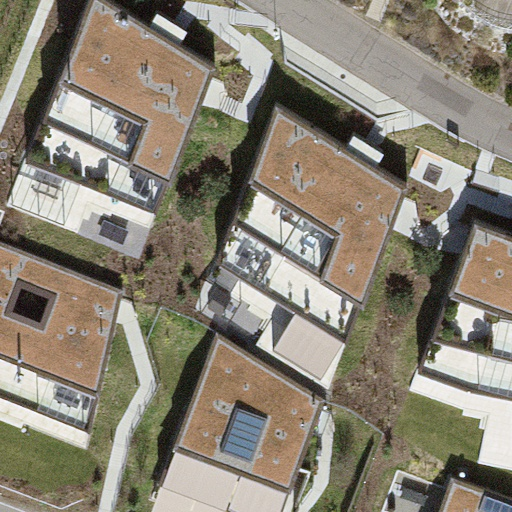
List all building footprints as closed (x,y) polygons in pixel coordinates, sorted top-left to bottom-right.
[(160,211),(216,65),(111,0),(91,0),(28,157),(160,211)] [(511,0),(465,0),(475,9),(488,18),(504,25),(511,26),(511,0)] [(350,342),(409,184),(278,102),(219,260),(350,342)] [(511,398),(511,234),(477,220),(420,370),(473,390),(511,398)] [(0,393),(92,432),(124,291),(0,238),(0,393)] [(161,485),(234,511),(283,511),(326,400),(218,332),(161,485)] [(511,511),(511,499),(454,477),(440,511),(511,511)]
